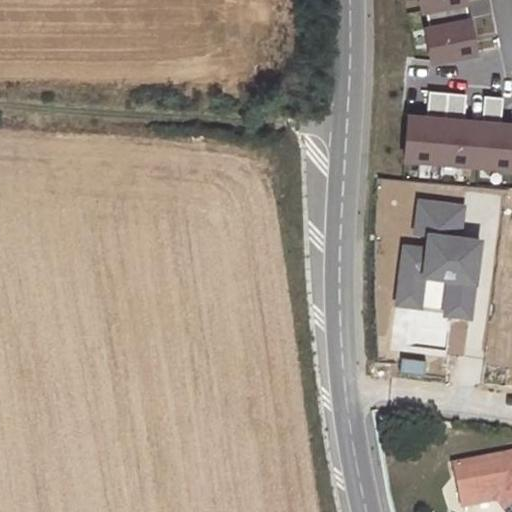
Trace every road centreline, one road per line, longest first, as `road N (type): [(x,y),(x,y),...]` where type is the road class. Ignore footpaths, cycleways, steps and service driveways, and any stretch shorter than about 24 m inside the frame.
road 1 (tertiary): [(348,0),(342,327),(371,511)]
road 2 (track): [(0,108),(345,124)]
